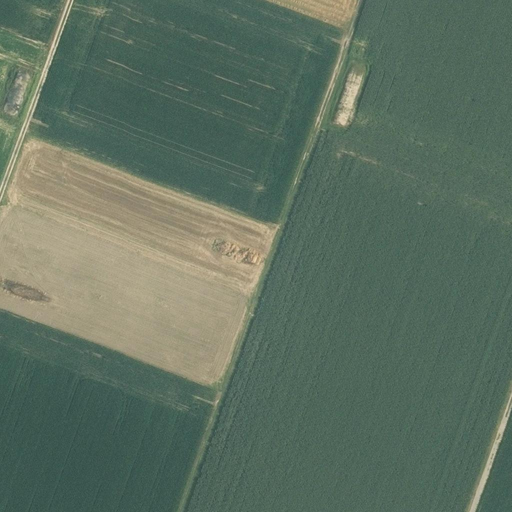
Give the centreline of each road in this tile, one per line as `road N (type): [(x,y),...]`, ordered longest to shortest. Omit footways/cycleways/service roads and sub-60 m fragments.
road 1 (track): [(369,0),(183,511)]
road 2 (track): [(72,0),(0,202)]
road 3 (track): [(511,397),(471,511)]
